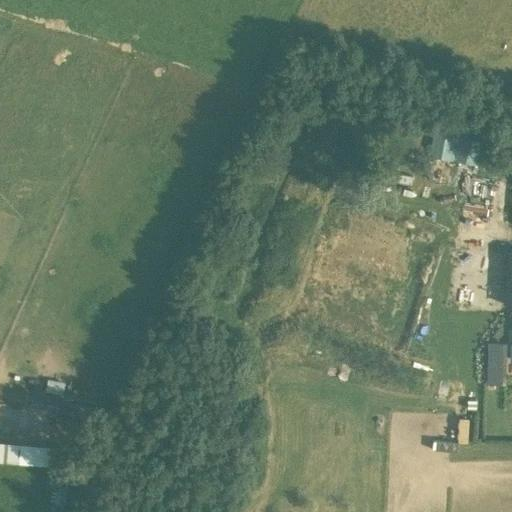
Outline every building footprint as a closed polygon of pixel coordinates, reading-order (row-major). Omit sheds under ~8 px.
[(432,157),(477,160),(480,120),(435,117),(432,157)] [(402,279),(409,260),(401,257),(407,241),(390,234),(393,226),(373,219),(370,227),(353,221),(347,238),(339,235),(333,254),(341,257),(337,266),(315,259),(299,305),(322,313),(335,279),(383,297),(371,331),(395,339),(411,293),(389,285),(393,275),(402,279)] [(493,303),(493,306),(511,306),(511,251),(475,252),(474,302),(493,303)] [(485,383),(505,384),(506,343),(487,342),(485,383)] [(62,395),(65,383),(47,380),(45,392),(62,395)] [(0,463),(65,468),(67,447),(0,441),(0,463)]
